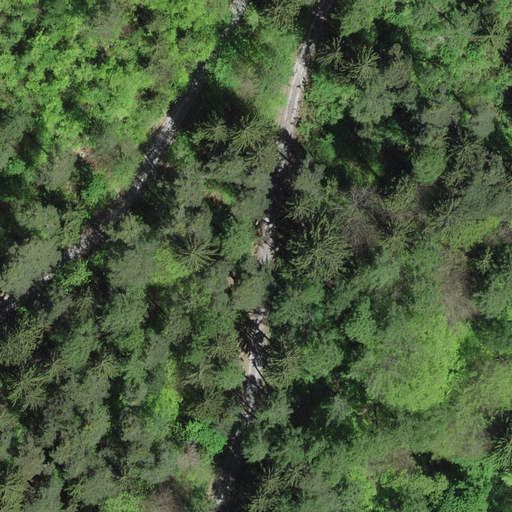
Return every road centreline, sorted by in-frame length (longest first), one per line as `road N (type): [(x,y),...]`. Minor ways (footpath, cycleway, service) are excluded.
road 1 (track): [(333,0),(308,46),(254,399),(215,511)]
road 2 (track): [(0,308),(81,245),(137,187),(246,0)]
